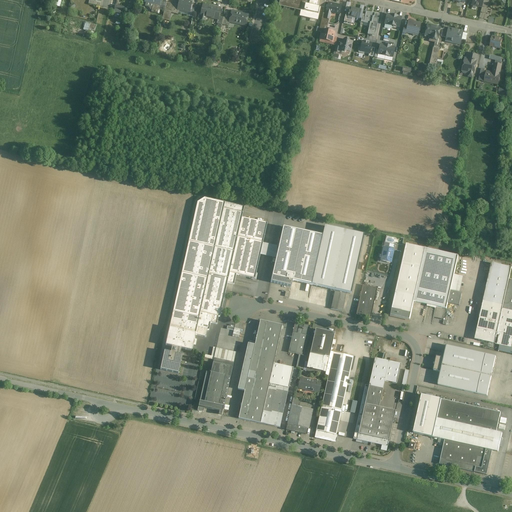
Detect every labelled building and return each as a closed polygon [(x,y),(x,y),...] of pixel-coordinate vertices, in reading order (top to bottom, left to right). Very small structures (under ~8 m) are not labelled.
[(145,0),(145,1),(153,3),(151,13),(157,14),(158,10),(159,5),(160,5),(160,0),(145,0)] [(192,3),(180,0),(179,0),(178,6),(177,9),(178,9),(189,12),(189,14),(192,3)] [(305,0),(280,0),(280,5),(280,3),(304,8),(303,10),(303,11),(304,11),(305,4),(305,0)] [(310,0),(309,5),(305,4),(304,11),(303,11),(302,16),(317,19),(320,7),(318,7),(318,0),(310,0)] [(178,6),(166,3),(164,11),(171,13),(177,14),(178,9),(177,9),(178,6)] [(337,6),(332,5),(332,4),(328,3),(325,19),(329,20),(331,13),(339,15),(341,6),(337,5),(337,6)] [(221,9),(203,5),(200,20),(205,21),(206,15),(218,18),(219,17),(221,9)] [(361,11),(350,8),(349,11),(347,10),(345,18),(348,19),(348,16),(352,17),(359,19),(361,11)] [(171,13),(164,11),(162,20),(169,21),(171,13)] [(244,15),(235,13),(236,12),(231,11),(230,19),(229,21),(230,21),(229,23),(246,26),(248,15),(244,14),(244,15)] [(374,15),(366,13),(365,15),(363,23),(370,24),(368,33),(375,35),(379,15),(375,14),(374,15)] [(392,26),(394,16),(387,15),(384,24),(392,26)] [(348,16),(348,19),(345,18),(343,24),(347,25),(348,23),(351,24),(352,17),(348,16)] [(394,16),(392,26),(399,27),(401,18),(394,16)] [(230,19),(223,18),(221,25),(228,26),(229,23),(230,21),(229,21),(230,19)] [(420,24),(409,21),(408,21),(407,27),(404,26),(402,33),(406,34),(407,33),(418,35),(420,24)] [(440,28),(427,25),(425,36),(431,37),(430,39),(437,41),(438,37),(440,29),(440,28)] [(462,32),(449,29),(447,38),(447,39),(451,40),(451,41),(460,43),(461,39),(462,33),(462,32)] [(334,33),(322,30),(320,40),(320,42),(324,43),(325,41),(332,42),(333,37),(334,33)] [(475,34),(468,33),(466,41),(473,43),(475,34)] [(502,39),(492,37),(490,45),(494,46),(493,47),(500,48),(502,39)] [(437,41),(430,39),(430,42),(436,43),(435,46),(435,49),(439,50),(441,43),(440,43),(440,42),(437,41)] [(345,40),(340,43),(340,44),(338,52),(339,52),(344,53),(347,51),(350,52),(352,43),(348,42),(348,40),(345,40)] [(371,48),(372,44),(369,43),(366,42),(366,43),(362,42),(361,49),(359,48),(358,53),(364,54),(364,53),(369,54),(370,54),(371,48)] [(378,55),(385,56),(387,46),(380,45),(378,55)] [(395,48),(387,46),(385,56),(392,58),(394,53),(395,48)] [(435,49),(433,49),(431,60),(430,60),(429,65),(436,66),(439,50),(435,49)] [(469,59),(469,60),(465,59),(462,71),(463,73),(465,74),(467,72),(473,74),(476,62),(476,61),(477,56),(475,55),(474,54),(473,53),(471,54),(470,59),(469,59)] [(493,74),(487,72),(486,72),(484,72),(485,70),(481,69),(478,81),(498,85),(500,75),(499,75),(501,65),(495,64),(494,68),(493,68),(492,70),(493,71),(493,74)] [(204,198),(197,203),(188,242),(212,247),(214,237),(217,238),(225,203),(204,198)] [(215,247),(197,328),(207,331),(209,331),(210,323),(212,316),(218,317),(220,317),(227,283),(242,218),(244,207),(225,203),(217,238),(215,247)] [(267,223),(242,218),(227,283),(234,285),(236,275),(252,279),(255,279),(256,275),(267,223)] [(364,235),(325,226),(323,235),(311,285),(351,294),(364,235)] [(283,227),(271,281),(291,285),(292,280),(311,285),(323,235),(283,227)] [(188,242),(168,334),(195,340),(195,336),(197,328),(215,247),(212,247),(188,242)] [(425,249),(406,244),(391,309),(411,313),(414,302),(425,249)] [(388,249),(384,248),(381,260),(384,261),(385,262),(385,261),(386,261),(386,262),(387,262),(388,263),(389,262),(391,262),(393,250),(388,249)] [(458,256),(425,249),(414,302),(446,309),(448,303),(450,291),(458,256)] [(492,263),(475,340),(494,344),(509,279),(511,268),(492,263)] [(511,280),(509,279),(494,344),(511,348),(511,280)] [(377,289),(363,285),(356,315),(371,318),(377,289)] [(462,293),(450,291),(448,303),(459,306),(462,293)] [(346,294),(335,292),(331,309),(342,312),(346,294)] [(411,313),(391,309),(390,315),(410,319),(411,313)] [(241,407),(238,419),(260,424),(269,384),(273,364),(282,326),(260,321),(255,345),(245,391),(242,404),(241,407)] [(310,326),(295,323),(288,353),(303,356),(310,326)] [(207,331),(197,328),(195,336),(206,338),(207,331)] [(335,334),(315,329),(310,354),(326,358),(323,372),(326,373),(335,334)] [(195,340),(168,334),(166,346),(181,349),(192,351),(195,340)] [(248,344),(238,390),(245,391),(255,345),(248,344)] [(496,357),(447,346),(445,352),(440,351),(439,358),(444,359),(443,360),(438,358),(436,370),(441,371),(441,372),(436,371),(434,378),(439,379),(438,385),(487,396),(496,357)] [(181,349),(172,347),(171,353),(164,351),(160,370),(179,374),(183,355),(180,355),(181,349)] [(236,353),(216,348),(212,368),(210,368),(209,372),(206,372),(204,381),(209,382),(211,373),(231,377),(236,353)] [(353,357),(333,353),(316,431),(336,435),(353,357)] [(310,354),(307,368),(316,371),(323,372),(326,358),(310,354)] [(389,362),(375,359),(369,386),(383,389),(384,382),(389,362)] [(400,365),(389,362),(384,382),(396,384),(400,365)] [(293,369),(273,364),(269,384),(289,389),(293,369)] [(231,377),(211,373),(209,382),(204,381),(198,411),(203,412),(204,408),(205,403),(224,407),(231,377)] [(321,383),(300,378),(298,389),(318,393),(321,383)] [(289,389),(269,384),(260,424),(280,428),(289,389)] [(365,385),(354,433),(358,434),(369,386),(365,385)] [(383,389),(369,386),(358,434),(389,441),(395,411),(379,408),(383,389)] [(441,400),(422,395),(414,433),(433,438),(441,400)] [(501,413),(441,400),(433,438),(439,439),(438,443),(444,444),(439,465),(475,472),(480,448),(492,451),(498,452),(502,434),(496,432),(501,413)] [(224,407),(205,403),(204,408),(220,411),(219,415),(222,415),(223,410),(224,407)] [(298,407),(291,406),(286,431),(306,435),(311,410),(298,407)] [(389,441),(358,434),(357,440),(381,446),(380,450),(386,452),(387,447),(389,441)] [(492,451),(480,448),(475,472),(487,475),(492,451)]
